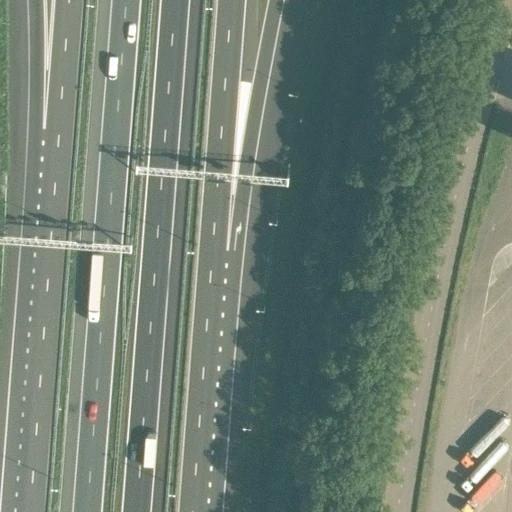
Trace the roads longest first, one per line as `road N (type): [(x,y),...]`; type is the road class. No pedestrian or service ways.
road 1 (motorway): [(137,511),(176,0)]
road 2 (motorway): [(123,0),(85,511)]
road 3 (motorway): [(57,132),(29,511)]
road 4 (motorway): [(191,511),(210,249)]
road 5 (motorway): [(210,249),(278,0)]
road 6 (motorway): [(210,249),(232,0)]
road 7 (motorway): [(38,0),(57,132)]
road 8 (motorway): [(67,0),(57,132)]
